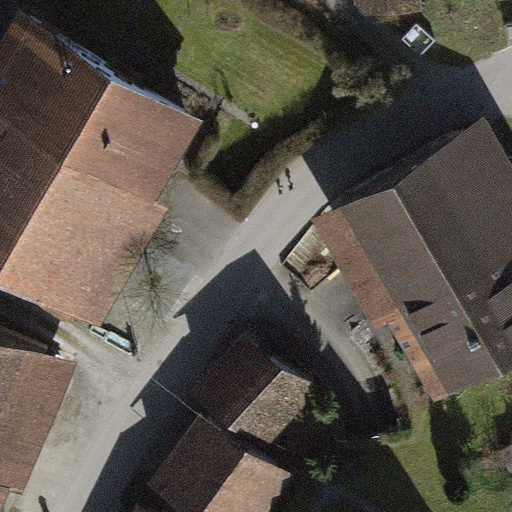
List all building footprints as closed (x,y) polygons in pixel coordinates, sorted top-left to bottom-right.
[(190,109),(28,12),(0,57),(0,249),(77,295),(190,109)] [(462,127),(339,195),(449,379),(511,339),(511,174),(483,122),(462,127)] [(0,325),(0,480),(55,349),(0,325)] [(309,387),(252,337),(209,386),(266,435),(309,387)] [(242,511),(279,461),(211,413),(164,479),(210,511),(242,511)] [(168,511),(149,503),(144,511),(168,511)]
